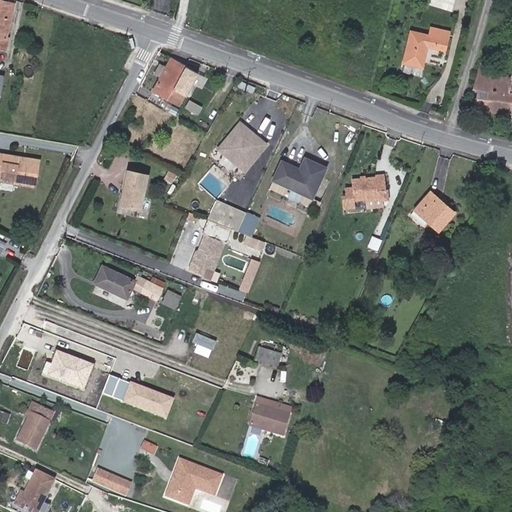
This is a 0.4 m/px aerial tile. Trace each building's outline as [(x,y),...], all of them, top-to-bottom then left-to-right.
[(449,11),(452,2),(446,0),(429,0),(428,4),(449,11)] [(5,41),(13,4),(0,1),(0,53),(5,54),(7,42),(5,41)] [(410,31),(402,65),(422,70),(427,49),(443,53),(446,40),(441,39),(442,37),(447,38),(449,32),(431,28),(429,36),(410,31)] [(152,92),(177,107),(182,99),(184,100),(198,75),(170,60),(152,92)] [(491,66),(479,63),(471,91),(477,93),(474,112),(511,117),(511,106),(511,95),(507,95),(510,81),(489,77),(491,66)] [(256,90),(242,81),(239,86),(253,94),(256,90)] [(201,111),(188,104),(184,110),(197,118),(201,111)] [(270,144),(243,122),(228,140),(231,143),(228,147),(232,151),(229,156),(248,171),(270,144)] [(231,143),(228,140),(221,149),(229,156),(232,151),(228,147),(231,143)] [(2,181),(17,184),(16,187),(35,191),(38,167),(20,164),(21,160),(0,155),(0,177),(1,178),(2,181)] [(301,168),(285,161),(276,180),(316,198),(329,170),(309,160),(304,169),(305,172),(301,172),(301,168)] [(141,209),(148,174),(128,170),(121,205),(141,209)] [(173,183),(178,175),(171,171),(167,179),(173,183)] [(386,192),(391,191),(388,175),(360,178),(361,187),(353,188),(354,195),(350,196),(352,208),(364,206),(363,198),(374,197),(375,202),(385,201),(387,200),(386,192)] [(174,194),(179,186),(175,183),(170,192),(174,194)] [(434,196),(438,191),(434,187),(417,206),(433,220),(441,227),(458,209),(449,201),(444,205),(434,196)] [(449,201),(438,191),(434,196),(444,205),(449,201)] [(240,230),(247,211),(217,199),(210,218),(240,230)] [(385,201),(375,202),(376,209),(385,208),(385,201)] [(433,220),(417,206),(411,213),(427,227),(433,220)] [(201,222),(203,216),(193,212),(191,218),(201,222)] [(387,219),(380,237),(383,238),(390,221),(387,219)] [(216,271),(228,242),(207,234),(200,252),(197,254),(191,270),(204,275),(207,268),(215,271),(215,270),(215,271),(216,271)] [(379,247),(383,238),(380,237),(374,234),(370,243),(379,247)] [(264,250),(268,241),(255,236),(252,245),(264,250)] [(255,276),(260,265),(253,262),(248,273),(255,276)] [(137,282),(102,267),(93,286),(127,302),(133,291),(157,302),(162,291),(139,279),(137,282)] [(204,275),(204,277),(212,280),(215,271),(215,270),(215,271),(207,268),(204,275)] [(166,307),(186,315),(192,302),(172,293),(166,307)] [(277,318),(280,311),(273,309),(271,315),(277,318)] [(200,332),(193,349),(211,357),(218,340),(200,332)] [(279,370),(282,355),(258,349),(254,363),(279,370)] [(96,366),(59,351),(50,375),(87,389),(96,366)] [(176,399),(134,382),(126,402),(168,418),(176,399)] [(248,427),(283,439),(293,410),(280,406),(278,412),(264,408),(266,401),(258,399),(248,427)] [(16,441),(35,451),(49,425),(52,427),(58,416),(59,416),(63,410),(54,406),(51,410),(33,401),(28,411),(30,412),(16,441)] [(121,424),(110,420),(108,426),(118,431),(121,424)] [(154,453),(157,445),(144,440),(141,448),(154,453)] [(130,461),(103,451),(99,462),(126,472),(130,461)] [(220,471),(177,457),(165,494),(181,500),(183,492),(186,491),(188,484),(193,482),(214,489),(220,471)] [(130,481),(96,468),(92,480),(126,493),(130,481)] [(22,491),(16,503),(33,511),(41,511),(57,480),(39,471),(28,493),(22,491)] [(213,491),(214,489),(193,482),(188,484),(186,491),(183,492),(181,500),(187,502),(193,484),(213,491)]
